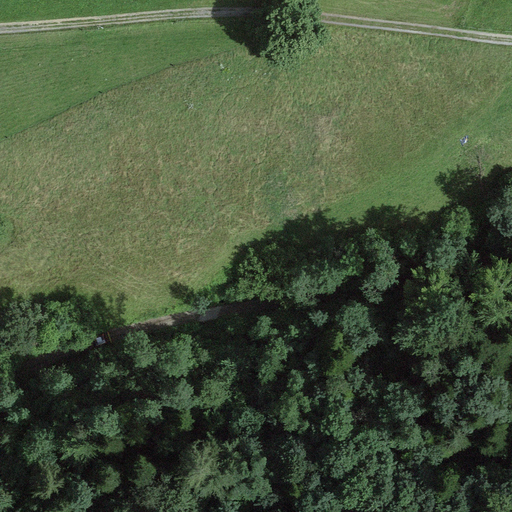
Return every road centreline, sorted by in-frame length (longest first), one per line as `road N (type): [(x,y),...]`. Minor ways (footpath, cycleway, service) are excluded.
road 1 (track): [(0,377),(78,344),(197,315),(511,256)]
road 2 (track): [(272,10),(0,28)]
road 3 (track): [(511,40),(299,14)]
